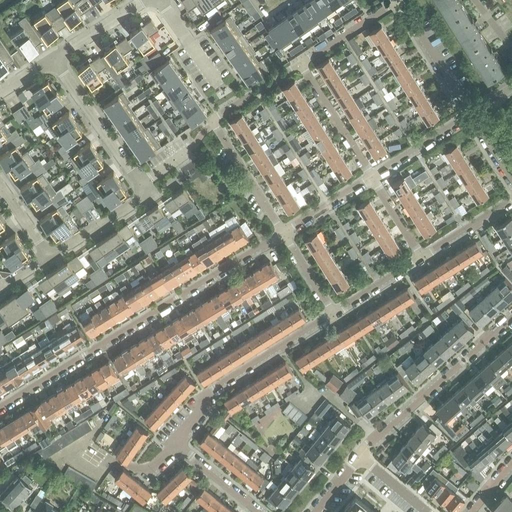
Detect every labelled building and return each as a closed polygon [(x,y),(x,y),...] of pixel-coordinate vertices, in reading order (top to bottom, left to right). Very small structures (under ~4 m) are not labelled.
[(62,0),(57,4),(62,11),(70,22),(69,23),(72,26),(74,25),(72,22),(77,19),(78,21),(83,18),(81,15),(93,6),(88,0),(78,0),(73,4),(70,0),(62,0)] [(203,12),(214,4),(210,0),(181,0),(189,11),(197,4),(203,12)] [(314,0),(309,0),(304,4),(316,21),(325,15),(314,0)] [(327,0),(314,0),(325,15),(334,8),(327,0)] [(343,6),(345,5),(341,0),(327,0),(334,8),(342,3),(343,6)] [(461,1),(460,0),(448,0),(440,6),(449,21),(466,10),(461,2),(461,1)] [(318,23),(316,21),(304,4),(295,10),(309,29),(318,23)] [(212,23),(222,16),(218,10),(208,17),(212,23)] [(299,36),(309,29),(295,10),(286,16),(298,33),(297,33),(299,36)] [(471,18),(466,10),(449,21),(458,35),(476,24),(472,18),(471,18)] [(58,31),(69,23),(70,22),(62,11),(50,20),(45,12),(34,20),(47,39),(46,39),(49,43),(51,41),(49,38),(54,35),(55,37),(60,34),(58,31)] [(10,37),(25,57),(29,54),(30,55),(38,49),(36,45),(42,41),(25,16),(18,21),(23,28),(10,37)] [(211,29),(217,38),(237,25),(230,16),(211,29)] [(289,39),(297,33),(298,33),(286,16),(277,22),(289,39)] [(131,33),(144,52),(155,44),(150,36),(158,30),(151,19),(142,26),(140,23),(135,26),(137,28),(132,31),(130,28),(128,30),(130,34),(131,33)] [(291,41),(289,39),(277,22),(268,29),(282,48),(291,41)] [(480,31),(476,24),(458,35),(468,50),(484,40),(479,32),(480,31)] [(217,38),(224,47),(243,34),(237,25),(217,38)] [(369,33),(376,44),(387,37),(380,26),(369,33)] [(224,47),(230,56),(249,43),(243,34),(224,47)] [(310,36),(304,41),(307,45),(313,41),(310,36)] [(376,44),(383,56),(394,49),(387,37),(376,44)] [(105,51),(118,70),(129,62),(124,54),(133,48),(125,38),(116,44),(114,41),(110,44),(111,46),(106,49),(104,47),(102,48),(104,52),(105,51)] [(3,67),(14,59),(0,39),(0,72),(4,69),(3,67)] [(489,48),(484,40),(468,50),(477,65),(494,55),(490,48),(489,48)] [(255,52),(249,43),(230,56),(236,65),(253,53),(253,54),(255,52)] [(383,56),(389,64),(400,57),(394,49),(383,56)] [(158,52),(149,59),(148,59),(153,65),(157,62),(162,58),(158,52)] [(258,62),(253,54),(253,53),(236,65),(242,74),(259,62),(258,62)] [(147,69),(153,65),(148,59),(149,59),(146,55),(140,59),(143,63),(147,69)] [(498,62),(494,55),(477,65),(487,81),(503,71),(497,62),(498,62)] [(79,70),(92,88),(103,80),(98,72),(107,66),(99,56),(90,62),(88,59),(84,62),(85,64),(80,67),(78,65),(76,67),(78,70),(79,70)] [(389,64),(395,74),(406,67),(400,57),(389,64)] [(157,82),(159,80),(175,68),(169,59),(165,62),(160,66),(150,72),(157,82)] [(317,67),(323,77),(334,70),(328,59),(317,67)] [(261,60),(258,62),(259,62),(242,74),(249,83),(268,70),(261,60)] [(143,63),(138,67),(142,73),(147,69),(143,63)] [(371,67),(366,70),(369,76),(377,71),(373,65),(371,66),(371,67)] [(395,74),(401,84),(413,77),(406,67),(395,74)] [(159,80),(165,88),(165,89),(182,77),(175,68),(159,80)] [(323,77),(330,87),(341,80),(334,70),(323,77)] [(121,87),(127,83),(120,73),(114,77),(121,87)] [(162,90),(169,99),(188,86),(182,77),(165,89),(165,88),(162,90)] [(401,84),(408,94),(419,87),(413,77),(401,84)] [(39,101),(40,102),(57,90),(52,83),(50,84),(48,80),(43,84),(40,81),(41,80),(41,79),(27,88),(27,89),(30,87),(34,94),(31,96),(36,103),(39,101)] [(330,87),(336,97),(347,90),(341,80),(330,87)] [(289,99),(300,92),(293,81),(282,88),(289,99)] [(175,109),(178,107),(177,107),(194,95),(188,86),(169,99),(175,109)] [(384,87),(379,90),(383,96),(388,92),(384,87)] [(408,94),(414,104),(425,97),(419,87),(408,94)] [(64,100),(57,90),(40,102),(46,111),(37,117),(41,123),(42,123),(52,116),(53,115),(50,110),(64,100)] [(336,97),(342,107),(354,100),(347,90),(336,97)] [(388,92),(383,96),(387,102),(391,99),(395,97),(391,90),(388,92)] [(104,105),(110,114),(127,102),(127,103),(129,101),(123,92),(104,105)] [(292,104),(295,109),(306,102),(300,92),(289,99),(292,104)] [(177,107),(178,107),(184,115),(200,104),(194,95),(177,107)] [(268,106),(270,111),(275,108),(272,103),(268,96),(263,99),(268,106)] [(414,104),(420,114),(432,107),(425,97),(414,104)] [(354,101),(354,100),(342,107),(349,118),(360,110),(365,107),(359,98),(354,101)] [(110,114),(116,123),(133,111),(127,103),(127,102),(110,114)] [(295,109),(302,119),(313,112),(306,102),(295,109)] [(207,113),(200,104),(184,115),(190,125),(207,113)] [(25,105),(19,109),(25,119),(31,115),(25,105)] [(438,118),(432,107),(420,114),(427,125),(438,118)] [(270,111),(277,121),(282,118),(275,108),(270,111)] [(19,123),(25,119),(19,109),(13,114),(19,123)] [(349,118),(355,128),(367,121),(360,110),(349,118)] [(55,121),(52,116),(42,123),(41,123),(40,124),(44,130),(48,127),(55,137),(59,133),(76,121),(69,111),(55,121)] [(116,123),(122,132),(139,120),(133,111),(116,123)] [(302,119),(308,129),(319,122),(313,112),(302,119)] [(31,115),(25,119),(32,129),(33,129),(40,124),(41,123),(37,117),(37,116),(34,118),(32,114),(31,115)] [(230,122),(237,132),(248,125),(241,115),(230,122)] [(122,132),(129,141),(145,129),(139,120),(122,132)] [(57,149),(61,155),(73,146),(70,141),(82,133),(79,129),(81,128),(76,121),(59,133),(66,143),(57,149)] [(355,128),(362,137),(373,130),(367,121),(355,128)] [(308,129),(314,139),(326,132),(319,122),(308,129)] [(251,130),(248,125),(237,132),(243,143),(254,136),(260,132),(257,127),(251,130)] [(8,144),(9,142),(20,135),(15,129),(6,135),(0,127),(0,126),(0,141),(4,139),(8,144)] [(147,127),(145,129),(129,141),(135,150),(154,136),(147,127)] [(271,132),(275,137),(280,134),(277,129),(271,132)] [(376,136),(373,130),(362,137),(368,148),(379,141),(383,138),(380,134),(376,136)] [(314,139),(321,150),(332,142),(326,132),(314,139)] [(0,156),(0,158),(6,167),(23,155),(22,155),(16,146),(25,140),(21,134),(20,135),(9,142),(13,147),(0,156)] [(182,139),(187,145),(191,142),(187,135),(182,139)] [(160,145),(154,136),(135,150),(141,159),(160,145)] [(243,143),(250,153),(261,146),(254,136),(243,143)] [(386,151),(379,141),(368,148),(375,158),(386,151)] [(76,167),(81,164),(80,163),(97,151),(90,142),(77,151),(73,146),(61,155),(65,161),(69,158),(76,167)] [(321,150),(327,160),(339,153),(332,142),(321,150)] [(444,152),(451,163),(462,156),(456,145),(444,152)] [(250,153),(256,163),(267,156),(261,146),(250,153)] [(27,168),(31,173),(43,165),(38,159),(34,161),(27,151),(22,155),(23,155),(6,167),(11,174),(12,173),(15,177),(27,168)] [(102,158),(97,151),(80,163),(81,164),(76,167),(82,177),(78,179),(83,186),(84,184),(95,177),(94,177),(91,172),(103,163),(101,160),(102,158)] [(327,160),(334,170),(345,163),(339,153),(327,160)] [(256,163),(262,173),(273,166),(267,156),(256,163)] [(451,163),(457,173),(469,166),(462,156),(451,163)] [(278,163),(273,166),(262,173),(268,183),(280,176),(279,175),(284,172),(278,163)] [(351,173),(345,163),(334,170),(340,180),(351,173)] [(20,188),(27,197),(44,186),(49,183),(43,173),(47,170),(43,165),(31,173),(34,178),(20,188)] [(457,173),(463,183),(475,175),(469,166),(457,173)] [(97,184),(103,193),(120,181),(113,171),(100,181),(96,176),(94,177),(95,177),(84,184),(88,190),(97,184)] [(463,183),(470,193),(481,186),(475,175),(463,183)] [(286,186),(280,176),(268,183),(275,193),(286,186)] [(398,196),(410,189),(413,187),(410,181),(407,183),(403,178),(392,185),(398,196)] [(125,188),(120,181),(103,193),(114,207),(111,209),(125,200),(124,200),(121,196),(126,193),(124,189),(125,188)] [(49,199),(52,203),(62,196),(64,195),(60,189),(56,192),(49,183),(44,186),(27,197),(32,204),(34,203),(37,207),(49,199)] [(291,183),(286,186),(275,193),(281,203),(297,193),(291,183)] [(488,196),(481,186),(470,193),(476,203),(488,196)] [(184,212),(195,205),(183,188),(176,194),(177,195),(164,204),(171,213),(180,207),(184,212)] [(398,196),(405,206),(416,199),(410,189),(398,196)] [(300,192),(297,193),(281,203),(288,213),(306,202),(300,192)] [(87,195),(81,199),(88,208),(94,204),(87,195)] [(47,229),(56,223),(69,213),(63,205),(67,202),(62,196),(52,203),(50,205),(54,210),(40,219),(47,229)] [(75,203),(78,207),(82,213),(88,208),(81,199),(75,203)] [(419,204),(416,199),(405,206),(411,216),(423,209),(426,207),(423,201),(419,204)] [(357,207),(364,218),(375,211),(368,200),(357,207)] [(459,206),(454,209),(456,212),(457,211),(458,211),(460,214),(461,215),(467,211),(462,204),(459,206)] [(161,232),(172,225),(171,224),(158,205),(151,210),(151,211),(139,220),(146,229),(155,223),(161,232)] [(426,215),(423,209),(411,216),(417,226),(429,219),(432,217),(430,213),(426,215)] [(364,218),(370,228),(382,221),(375,211),(364,218)] [(80,228),(69,213),(56,223),(47,229),(52,236),(54,235),(56,239),(61,235),(64,239),(63,239),(63,240),(77,231),(80,229),(80,228)] [(224,221),(225,223),(239,245),(248,239),(233,216),(224,221)] [(495,228),(502,238),(511,231),(511,218),(511,217),(495,228)] [(171,224),(172,225),(178,233),(184,229),(177,219),(171,224)] [(436,230),(429,219),(417,226),(424,237),(436,230)] [(206,220),(202,222),(207,229),(211,226),(206,220)] [(370,228),(377,238),(388,231),(382,221),(370,228)] [(193,228),(195,231),(196,232),(205,227),(202,222),(193,228)] [(217,228),(220,232),(231,250),(239,245),(225,223),(217,228)] [(114,232),(107,237),(119,253),(129,246),(125,240),(134,234),(128,224),(115,233),(114,232)] [(187,237),(195,231),(193,228),(184,233),(187,237)] [(377,238),(383,248),(394,241),(388,231),(377,238)] [(511,231),(502,238),(508,248),(511,245),(511,231)] [(220,232),(211,238),(222,255),(231,250),(220,232)] [(0,247),(5,255),(22,243),(15,233),(1,243),(0,240),(0,247)] [(187,237),(184,233),(177,239),(179,242),(184,239),(187,237)] [(305,241),(311,251),(322,244),(316,233),(305,241)] [(480,237),(487,248),(492,244),(485,234),(480,237)] [(151,235),(145,239),(152,249),(158,245),(151,235)] [(200,238),(204,245),(213,260),(222,255),(211,238),(207,240),(205,236),(200,238)] [(100,267),(119,253),(107,237),(100,242),(101,243),(89,251),(100,267)] [(146,253),(152,249),(145,239),(139,244),(146,253)] [(478,240),(465,248),(472,259),(482,253),(484,256),(487,254),(484,250),(481,252),(477,246),(480,244),(478,240)] [(191,244),(195,250),(205,266),(213,260),(204,245),(201,247),(197,241),(191,244)] [(401,252),(394,241),(383,248),(390,259),(401,252)] [(27,250),(22,243),(5,255),(15,269),(13,271),(27,262),(26,262),(23,258),(28,255),(25,251),(27,250)] [(168,243),(159,249),(160,250),(162,253),(170,247),(168,243)] [(311,251),(318,261),(329,254),(322,244),(311,251)] [(496,250),(492,244),(487,248),(490,253),(496,250)] [(183,250),(187,256),(196,271),(205,266),(195,250),(192,252),(188,247),(183,250)] [(478,269),(472,259),(465,248),(455,254),(462,266),(465,270),(471,266),(475,271),(478,269)] [(173,252),(175,255),(178,261),(188,276),(196,271),(187,256),(183,258),(178,249),(173,252)] [(162,253),(160,250),(154,253),(157,258),(163,255),(162,253)] [(318,261),(324,271),(335,264),(329,254),(318,261)] [(452,272),(462,266),(455,254),(445,261),(452,272)] [(166,260),(169,264),(179,281),(188,276),(178,261),(175,255),(166,260)] [(64,263),(57,268),(69,285),(79,278),(75,272),(84,265),(77,256),(65,265),(64,263)] [(147,256),(143,259),(140,261),(143,267),(151,262),(147,256)] [(281,260),(275,263),(280,270),(285,267),(281,260)] [(269,261),(260,266),(271,284),(277,293),(276,293),(279,298),(290,291),(287,286),(281,290),(276,282),(280,280),(269,261)] [(445,261),(434,267),(442,279),(452,272),(445,261)] [(170,287),(179,281),(169,264),(159,270),(170,287)] [(324,271),(330,281),(342,274),(335,264),(324,271)] [(131,268),(136,275),(139,273),(134,265),(131,268)] [(153,276),(149,278),(159,294),(167,288),(153,266),(149,269),(153,276)] [(272,296),(276,293),(277,293),(271,284),(260,266),(252,272),(261,287),(262,287),(265,285),(272,296)] [(101,267),(95,271),(102,281),(108,277),(101,267)] [(432,285),(442,279),(434,267),(425,273),(432,285)] [(487,267),(480,272),(483,276),(490,270),(487,267)] [(501,271),(505,275),(509,271),(505,267),(501,271)] [(59,292),(69,285),(57,268),(50,273),(51,274),(39,283),(45,293),(55,286),(59,292)] [(127,270),(120,274),(123,278),(125,277),(126,278),(131,275),(127,270)] [(96,285),(102,281),(95,271),(89,275),(96,285)] [(265,292),(262,287),(261,287),(252,272),(243,277),(253,292),(255,294),(259,292),(261,295),(265,292)] [(477,280),(483,276),(480,272),(475,276),(477,280)] [(421,292),(432,285),(425,273),(413,280),(421,292)] [(116,282),(123,278),(120,274),(114,278),(116,282)] [(136,277),(139,282),(139,281),(150,299),(159,294),(149,278),(148,276),(143,278),(141,274),(136,277)] [(348,285),(342,274),(330,281),(337,292),(348,285)] [(474,274),(469,277),(473,283),(477,280),(475,276),(474,274)] [(255,294),(253,292),(243,277),(235,282),(246,301),(247,300),(250,298),(253,303),(255,301),(256,303),(259,301),(255,294)] [(486,278),(477,285),(481,289),(489,282),(486,278)] [(511,286),(504,279),(495,287),(508,301),(511,297),(511,286)] [(130,287),(132,289),(142,304),(150,299),(139,281),(139,282),(130,287)] [(468,281),(461,287),(464,291),(471,285),(468,281)] [(236,303),(240,300),(245,307),(249,304),(247,300),(246,301),(235,282),(226,287),(236,303)] [(105,283),(97,289),(99,292),(107,287),(105,283)] [(119,288),(122,292),(133,309),(142,304),(132,289),(128,291),(124,285),(119,288)] [(477,285),(467,293),(471,297),(472,296),(481,289),(477,285)] [(242,312),(236,303),(226,287),(218,293),(229,310),(233,308),(237,315),(242,312)] [(458,295),(464,291),(461,287),(455,291),(458,295)] [(495,287),(486,295),(499,309),(508,301),(495,287)] [(14,295),(7,300),(19,317),(29,309),(25,303),(34,297),(27,288),(15,296),(14,295)] [(407,288),(396,295),(404,306),(414,300),(407,288)] [(97,289),(88,294),(91,299),(100,293),(99,292),(97,289)] [(114,297),(124,315),(133,309),(122,292),(118,295),(116,290),(111,293),(114,297)] [(229,310),(218,293),(210,298),(223,320),(232,315),(229,310)] [(472,297),(472,296),(471,297),(467,293),(458,300),(462,305),(463,304),(472,297)] [(88,294),(80,299),(83,304),(91,299),(88,294)] [(102,298),(106,305),(107,305),(116,320),(124,315),(114,297),(110,300),(107,295),(102,298)] [(396,295),(386,301),(393,313),(404,306),(396,295)] [(486,295),(477,303),(490,317),(499,309),(486,295)] [(449,296),(442,301),(445,305),(452,299),(449,296)] [(287,297),(280,301),(282,305),(289,301),(287,297)] [(51,298),(45,303),(52,312),(58,309),(51,298)] [(223,320),(210,298),(201,303),(211,319),(214,317),(222,330),(227,327),(223,320)] [(73,310),(83,304),(80,299),(70,306),(73,310)] [(9,324),(19,317),(7,300),(0,305),(1,306),(0,306),(0,320),(4,318),(9,324)] [(467,308),(463,304),(462,305),(458,300),(449,307),(460,320),(452,326),(464,340),(474,332),(469,327),(472,324),(462,312),(467,308)] [(93,304),(97,310),(98,310),(108,325),(116,320),(107,305),(106,305),(101,308),(97,301),(93,304)] [(275,309),(282,305),(280,301),(273,305),(275,309)] [(386,301),(376,308),(383,319),(393,313),(386,301)] [(439,309),(445,305),(442,301),(436,306),(439,309)] [(46,316),(52,312),(45,303),(39,307),(46,316)] [(202,324),(211,319),(201,303),(192,309),(202,324)] [(480,326),(490,317),(477,303),(468,312),(480,326)] [(85,309),(86,310),(88,314),(88,313),(99,331),(108,325),(98,310),(97,310),(94,312),(90,306),(85,309)] [(67,308),(58,313),(60,317),(69,311),(67,308)] [(298,308),(288,314),(295,326),(305,320),(298,308)] [(386,324),(383,319),(376,308),(366,314),(374,325),(376,330),(386,324)] [(88,314),(86,310),(78,315),(90,336),(99,331),(88,313),(88,314)] [(266,310),(260,314),(262,318),(269,314),(266,310)] [(189,311),(181,316),(192,334),(200,329),(189,311)] [(286,311),(276,317),(285,332),(295,326),(288,314),(286,311)] [(47,319),(51,324),(60,319),(56,313),(47,319)] [(255,322),(262,318),(260,314),(253,318),(255,322)] [(363,332),(374,325),(366,314),(356,320),(363,332)] [(423,322),(429,318),(426,314),(420,319),(423,322)] [(193,337),(192,334),(181,316),(172,321),(182,337),(181,337),(183,339),(183,340),(188,337),(189,339),(193,337)] [(273,324),(268,327),(275,339),(285,332),(276,317),(270,321),(273,324)] [(239,318),(232,323),(234,327),(242,322),(239,318)] [(44,320),(39,324),(39,325),(42,328),(43,330),(48,326),(44,320)] [(356,320),(345,327),(353,338),(363,332),(356,320)] [(172,321),(164,326),(173,342),(177,339),(179,342),(183,339),(181,337),(182,337),(172,321)] [(246,322),(239,327),(242,331),(249,326),(246,322)] [(69,323),(64,326),(76,345),(85,340),(76,325),(71,327),(69,323)] [(39,325),(31,330),(33,334),(42,328),(39,325)] [(412,325),(405,331),(407,334),(415,329),(412,325)] [(422,330),(426,336),(434,330),(429,325),(422,330)] [(56,332),(58,336),(67,351),(76,345),(64,326),(64,327),(56,332)] [(164,326),(155,332),(165,347),(169,345),(170,347),(175,344),(173,342),(164,326)] [(452,326),(443,335),(455,348),(464,340),(452,326)] [(235,335),(242,331),(239,327),(232,331),(235,335)] [(268,327),(258,334),(265,345),(275,339),(268,327)] [(345,327),(336,333),(343,344),(353,338),(345,327)] [(12,330),(4,335),(8,340),(16,335),(12,330)] [(31,330),(21,336),(24,339),(33,334),(31,330)] [(155,332),(147,337),(156,352),(160,350),(161,352),(166,349),(165,347),(155,332)] [(332,352),(343,344),(336,333),(325,340),(332,352)] [(258,334),(248,340),(255,351),(265,345),(258,334)] [(226,335),(219,340),(222,344),(228,339),(226,335)] [(443,335),(433,343),(445,357),(455,348),(443,335)] [(23,340),(24,339),(21,336),(13,341),(16,347),(24,342),(23,340)] [(58,336),(49,341),(59,356),(67,351),(58,336)] [(38,343),(40,346),(50,361),(59,356),(49,341),(47,337),(38,343)] [(147,337),(138,342),(148,357),(149,357),(152,355),(153,357),(158,354),(156,352),(147,337)] [(220,345),(222,344),(219,340),(212,344),(214,348),(220,345)] [(245,358),(255,351),(248,340),(238,346),(245,358)] [(323,358),(332,352),(325,340),(315,346),(323,358)] [(393,340),(386,345),(389,349),(396,343),(393,340)] [(410,340),(402,346),(406,351),(414,345),(410,340)] [(138,342),(130,347),(141,365),(141,364),(150,359),(149,357),(148,357),(138,342)] [(28,347),(29,348),(41,367),(50,361),(40,346),(37,348),(34,343),(28,347)] [(433,343),(423,351),(436,365),(445,357),(433,343)] [(384,352),(389,349),(386,345),(380,350),(382,354),(384,352)] [(184,349),(180,352),(183,356),(184,358),(193,353),(190,348),(189,346),(184,349)] [(238,346),(228,353),(235,364),(245,358),(238,346)] [(313,364),(323,358),(315,346),(305,352),(313,364)] [(511,350),(508,346),(498,354),(508,365),(511,361),(511,350)] [(130,347),(121,352),(132,370),(133,370),(135,368),(140,376),(146,373),(141,365),(130,347)] [(29,348),(20,354),(32,373),(41,367),(29,348)] [(206,348),(199,352),(201,356),(208,352),(206,348)] [(179,351),(173,354),(177,360),(182,356),(179,351)] [(423,351),(414,360),(426,374),(436,365),(423,351)] [(135,373),(133,370),(132,370),(121,352),(113,358),(125,379),(135,373)] [(194,361),(201,356),(199,352),(192,357),(194,361)] [(303,370),(313,364),(305,352),(295,359),(303,370)] [(228,353),(217,359),(225,371),(235,364),(228,353)] [(23,378),(32,373),(20,354),(12,359),(23,378)] [(489,362),(502,376),(503,377),(508,373),(508,370),(505,367),(508,365),(498,354),(489,362)] [(367,360),(366,360),(369,364),(376,358),(374,355),(367,360)] [(163,363),(165,366),(174,361),(171,356),(162,361),(163,363)] [(11,359),(3,365),(15,384),(15,383),(23,378),(12,359),(11,359)] [(217,359),(207,366),(215,377),(225,371),(217,359)] [(109,360),(100,366),(110,383),(119,377),(109,360)] [(417,382),(426,374),(414,360),(405,367),(401,363),(397,366),(407,380),(412,376),(417,382)] [(285,361),(275,368),(282,380),(292,373),(285,361)] [(489,362),(480,370),(493,384),(502,376),(489,362)] [(163,363),(155,368),(157,372),(158,373),(166,368),(165,366),(163,363)] [(0,379),(6,389),(9,387),(11,387),(14,385),(15,384),(3,365),(0,365),(0,379)] [(102,388),(110,383),(100,366),(91,371),(102,388)] [(204,384),(215,377),(207,366),(197,372),(204,384)] [(174,368),(166,373),(170,376),(177,372),(174,368)] [(275,368),(265,375),(272,386),(282,380),(275,368)] [(356,368),(346,375),(349,378),(358,371),(356,368)] [(317,369),(313,373),(319,378),(323,374),(317,369)] [(480,370),(471,378),(484,392),(493,384),(480,370)] [(96,388),(97,391),(102,388),(91,371),(83,376),(92,391),(96,388)] [(397,372),(387,380),(398,394),(408,386),(397,372)] [(325,383),(324,384),(325,385),(329,388),(338,377),(334,373),(329,379),(325,383)] [(185,374),(177,383),(187,392),(195,383),(185,374)] [(323,374),(319,378),(325,383),(329,379),(323,374)] [(265,375),(255,381),(262,392),(272,386),(265,375)] [(94,394),(92,391),(83,376),(74,382),(83,396),(87,394),(89,397),(94,394)] [(338,377),(329,388),(334,392),(342,381),(341,380),(342,380),(338,377)] [(347,385),(351,389),(352,389),(359,383),(355,378),(347,385)] [(471,378),(463,386),(472,397),(476,400),(484,392),(471,378)] [(387,380),(377,387),(388,401),(398,394),(387,380)] [(153,381),(145,386),(149,389),(156,385),(153,381)] [(255,381),(244,387),(251,399),(262,392),(255,381)] [(85,398),(83,396),(74,382),(66,387),(75,401),(79,399),(80,401),(85,398)] [(177,383),(169,392),(179,401),(187,392),(177,383)] [(338,395),(343,399),(351,389),(347,385),(338,395)] [(472,397),(463,386),(453,394),(463,405),(468,401),(472,405),(476,402),(472,397)] [(77,405),(75,401),(66,387),(57,392),(67,409),(68,409),(69,410),(77,405)] [(244,387),(234,394),(241,405),(251,399),(244,387)] [(377,387),(367,394),(378,409),(388,401),(377,387)] [(126,388),(117,394),(120,398),(121,399),(129,393),(126,388)] [(298,389),(290,393),(293,397),(300,393),(298,389)] [(356,393),(352,389),(351,389),(343,399),(348,403),(356,393)] [(63,412),(67,409),(57,392),(48,398),(57,412),(58,412),(62,409),(63,412)] [(169,392),(160,400),(170,410),(179,401),(169,392)] [(286,402),(293,397),(290,393),(284,398),(286,402)] [(232,411),(241,405),(234,394),(224,400),(229,409),(231,411),(232,411)] [(363,411),(368,417),(378,409),(367,394),(357,402),(363,411)] [(463,405),(453,394),(445,402),(454,413),(459,409),(463,413),(467,409),(463,405)] [(500,397),(493,402),(496,406),(503,400),(500,397)] [(53,415),(57,421),(62,418),(58,412),(57,412),(48,398),(40,403),(49,418),(49,417),(53,415)] [(128,399),(123,404),(132,412),(136,407),(128,399)] [(320,417),(331,404),(325,399),(315,412),(320,417)] [(160,400),(152,409),(162,418),(170,410),(160,400)] [(355,400),(349,405),(349,406),(357,416),(363,411),(357,402),(355,400)] [(90,408),(91,408),(93,412),(102,407),(101,406),(99,402),(90,408)] [(277,402),(271,406),(273,410),(280,406),(277,402)] [(282,411),(286,414),(293,406),(288,402),(282,411)] [(445,421),(454,413),(445,402),(435,410),(439,415),(435,419),(456,441),(460,437),(445,421)] [(487,414),(496,406),(493,402),(484,410),(487,414)] [(51,420),(49,417),(49,418),(40,403),(30,409),(42,426),(51,420)] [(108,411),(112,415),(113,414),(119,407),(114,403),(108,411)] [(503,405),(500,408),(507,416),(511,421),(511,413),(511,412),(510,413),(503,405)] [(266,415),(273,410),(271,406),(264,411),(266,415)] [(286,414),(291,418),(297,409),(293,406),(286,414)] [(42,427),(42,426),(30,409),(29,408),(25,410),(25,412),(22,414),(31,427),(30,428),(33,433),(36,431),(42,427)] [(91,408),(82,414),(85,418),(93,412),(91,408)] [(154,427),(162,418),(152,409),(144,418),(154,427)] [(229,409),(224,415),(227,418),(233,411),(232,411),(231,411),(229,409)] [(291,418),(295,421),(302,413),(297,409),(291,418)] [(491,416),(503,430),(511,439),(511,438),(511,437),(511,421),(507,416),(506,417),(510,422),(506,424),(503,420),(501,421),(498,417),(503,413),(500,409),(491,416)] [(17,417),(14,419),(22,433),(30,428),(31,427),(22,414),(20,413),(17,415),(17,417)] [(306,417),(302,413),(295,421),(300,425),(306,417)] [(481,413),(475,418),(478,421),(484,416),(481,413)] [(85,418),(82,414),(74,419),(77,423),(85,418)] [(117,416),(113,414),(112,415),(108,420),(112,423),(117,416)] [(337,414),(329,423),(342,435),(350,425),(337,414)] [(253,423),(260,419),(257,415),(250,419),(253,423)] [(200,441),(210,449),(218,439),(213,435),(225,420),(222,417),(210,432),(208,431),(200,441)] [(307,421),(312,425),(315,422),(310,417),(307,421)] [(472,427),(478,421),(475,418),(469,424),(472,427)] [(18,435),(22,433),(14,419),(12,419),(8,421),(8,423),(5,425),(17,443),(21,441),(18,435)] [(107,430),(112,423),(108,420),(104,427),(107,430)] [(65,424),(68,429),(73,426),(70,421),(65,424)] [(86,421),(82,423),(88,432),(92,429),(86,421)] [(422,421),(415,431),(428,442),(435,433),(438,435),(441,430),(433,423),(432,422),(429,426),(422,421)] [(482,424),(492,435),(494,438),(494,437),(494,438),(503,448),(511,439),(511,438),(511,439),(503,430),(498,435),(486,421),(482,424)] [(80,425),(78,426),(83,435),(85,433),(88,432),(82,423),(80,425)] [(318,430),(321,433),(335,444),(342,435),(329,423),(324,429),(321,427),(318,430)] [(8,449),(17,443),(5,425),(3,424),(0,425),(0,435),(5,443),(8,449)] [(237,429),(230,424),(224,431),(229,434),(232,431),(234,433),(237,429)] [(136,425),(129,435),(141,443),(147,433),(136,425)] [(73,429),(78,438),(79,437),(83,435),(78,426),(73,429)] [(299,430),(305,435),(308,431),(302,426),(299,430)] [(473,432),(482,442),(483,442),(494,455),(503,448),(494,438),(491,435),(486,439),(477,428),(473,432)] [(73,429),(68,432),(74,440),(78,438),(73,429)] [(415,431),(407,441),(421,452),(428,442),(415,431)] [(67,433),(64,435),(69,443),(72,441),(74,440),(68,432),(67,433)] [(105,434),(101,432),(96,439),(100,441),(105,434)] [(321,433),(313,442),(327,453),(335,444),(321,433)] [(240,437),(247,443),(249,439),(243,434),(240,437)] [(60,437),(59,437),(65,446),(66,445),(69,443),(64,435),(61,436),(60,437)] [(129,435),(123,445),(134,453),(141,443),(129,435)] [(292,439),(297,444),(300,440),(295,435),(292,439)] [(464,439),(474,450),(485,463),(494,455),(483,442),(482,442),(477,446),(468,436),(464,439)] [(56,439),(55,440),(60,449),(65,446),(59,437),(56,439)] [(43,439),(39,441),(43,448),(46,446),(47,445),(43,439)] [(210,449),(219,457),(228,447),(218,439),(210,449)] [(258,447),(249,439),(247,443),(256,450),(258,447)] [(52,442),(50,443),(56,452),(59,449),(60,449),(55,440),(54,441),(52,442)] [(407,441),(400,450),(414,461),(421,452),(407,441)] [(313,442),(306,451),(313,456),(319,462),(327,453),(313,442)] [(47,445),(46,446),(51,455),(53,453),(56,452),(50,443),(48,445),(47,445)] [(127,462),(134,453),(123,445),(116,455),(127,462)] [(444,445),(438,450),(438,451),(439,451),(442,454),(448,449),(444,445)] [(477,470),(485,463),(474,450),(469,454),(461,445),(452,452),(465,467),(470,462),(477,470)] [(43,448),(41,449),(47,457),(51,455),(46,446),(43,448)] [(219,457),(228,465),(237,455),(228,447),(219,457)] [(28,457),(38,463),(39,462),(40,461),(47,457),(41,449),(35,453),(28,457)] [(313,456),(306,451),(303,449),(298,455),(300,457),(292,467),(306,479),(314,468),(308,463),(313,456)] [(413,461),(414,461),(400,450),(393,460),(406,470),(409,465),(417,471),(411,476),(417,481),(426,472),(421,467),(420,467),(413,461)] [(436,460),(442,454),(439,451),(438,451),(438,450),(432,456),(436,460)] [(22,451),(13,456),(16,460),(24,455),(22,451)] [(259,458),(262,461),(268,455),(264,452),(259,458)] [(228,465),(238,473),(246,462),(237,455),(228,465)] [(271,457),(268,455),(262,461),(266,463),(271,457)] [(7,466),(16,460),(13,456),(4,461),(7,466)] [(426,461),(421,467),(426,472),(431,468),(429,466),(430,465),(426,461)] [(449,466),(456,471),(459,466),(455,463),(453,461),(449,466)] [(238,473),(247,480),(255,470),(246,462),(238,473)] [(465,471),(459,466),(456,471),(462,476),(465,471)] [(63,477),(68,479),(73,470),(68,467),(63,477)] [(182,467),(174,476),(183,485),(187,481),(197,489),(200,485),(191,478),(192,477),(182,467)] [(292,467),(285,476),(298,487),(306,479),(292,467)] [(115,479),(124,486),(133,476),(123,468),(119,473),(116,478),(115,479)] [(426,487),(435,495),(445,484),(436,476),(438,474),(433,469),(426,478),(430,482),(426,487)] [(68,479),(72,482),(78,472),(73,470),(68,479)] [(264,477),(255,470),(247,480),(256,487),(264,477)] [(72,482),(77,485),(82,475),(78,472),(72,482)] [(28,485),(32,480),(25,474),(23,477),(21,476),(20,478),(17,475),(0,494),(14,508),(32,489),(28,485)] [(77,485),(81,487),(87,478),(82,475),(77,485)] [(124,486),(134,494),(142,483),(133,476),(124,486)] [(174,476),(165,484),(175,494),(183,485),(174,476)] [(285,476),(278,484),(277,486),(291,497),(298,487),(285,476)] [(81,487),(86,490),(92,480),(87,478),(81,487)] [(283,506),(291,497),(277,486),(278,484),(272,479),(261,493),(270,501),(273,497),(283,506)] [(474,491),(478,485),(471,479),(467,485),(474,491)] [(96,483),(92,480),(86,490),(91,493),(96,483)] [(152,491),(142,483),(134,494),(143,502),(145,500),(149,495),(152,491)] [(166,502),(175,494),(165,484),(156,493),(161,497),(163,500),(166,502)] [(435,495),(445,503),(454,492),(445,484),(435,495)] [(196,497),(205,504),(213,494),(204,487),(196,497)] [(454,492),(445,503),(455,511),(467,497),(457,489),(454,492)] [(100,498),(91,493),(88,498),(94,502),(97,502),(100,498)] [(30,504),(35,508),(42,497),(37,494),(30,504)] [(104,500),(112,504),(115,498),(108,494),(104,500)] [(205,511),(214,511),(223,502),(213,494),(205,504),(202,508),(205,511)] [(491,507),(494,511),(503,511),(511,505),(511,501),(506,494),(491,507)] [(347,507),(342,511),(372,511),(370,510),(371,510),(355,497),(351,502),(352,504),(349,508),(347,507)] [(122,502),(115,498),(112,504),(119,509),(122,502)] [(139,511),(144,511),(147,508),(136,502),(132,508),(139,511)] [(214,511),(229,511),(232,510),(223,502),(214,511)] [(126,511),(130,506),(126,503),(122,510),(124,511),(126,511)]
